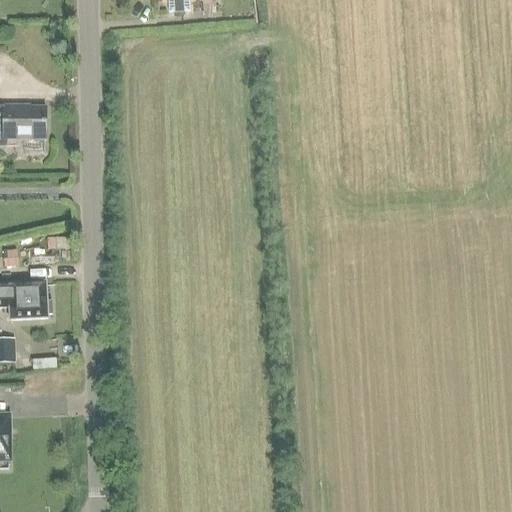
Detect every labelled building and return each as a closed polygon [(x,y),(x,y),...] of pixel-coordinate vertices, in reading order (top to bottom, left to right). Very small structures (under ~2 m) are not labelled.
[(137,0),(138,1),(165,0),(165,15),(170,15),(170,16),(181,16),(181,14),(186,14),(185,0),(137,0)] [(0,106),(0,148),(3,149),(3,143),(46,142),(45,108),(29,108),(29,106),(0,106)] [(69,250),(69,239),(56,239),(56,250),(69,250)] [(15,252),(3,253),(5,269),(17,267),(15,252)] [(0,303),(8,304),(9,324),(48,321),(48,316),(50,314),(50,306),(47,304),(46,282),(8,284),(8,286),(0,286),(0,303)] [(12,340),(0,340),(0,364),(13,364),(12,340)]
